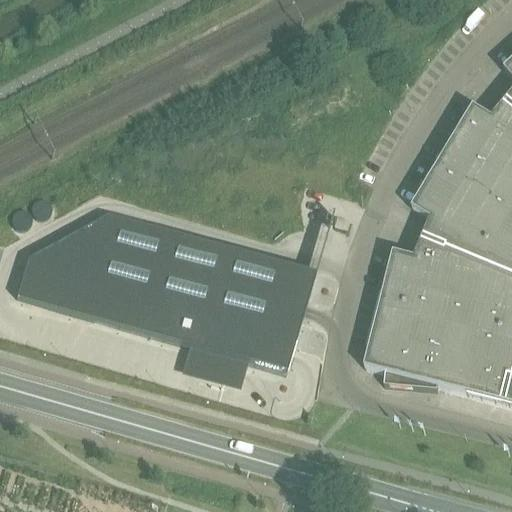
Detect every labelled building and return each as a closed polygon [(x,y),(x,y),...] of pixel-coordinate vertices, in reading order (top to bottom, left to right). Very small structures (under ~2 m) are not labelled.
[(474,112),(443,163),(511,205),(511,111),(506,106),(492,123),(474,112)] [(511,205),(443,163),(413,213),(431,224),(511,263),(511,205)] [(315,281),(108,221),(27,264),(15,304),(286,383),(315,281)] [(511,328),(511,263),(431,224),(414,263),(394,258),(365,372),(386,378),(511,328)] [(511,328),(386,378),(384,391),(438,396),(438,391),(511,409),(511,328)]
